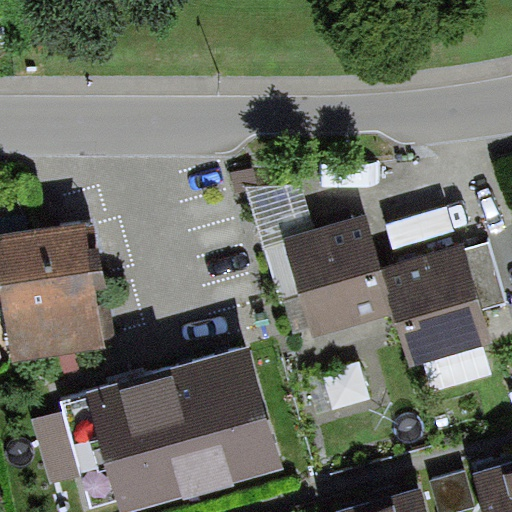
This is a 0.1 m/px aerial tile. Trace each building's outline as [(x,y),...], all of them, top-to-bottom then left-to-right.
[(355,205),(282,227),(309,317),(382,296),(369,252),(355,205)] [(82,214),(0,220),(0,333),(91,326),(82,214)] [(449,228),(369,252),(382,296),(397,346),(477,322),(449,228)] [(243,345),(85,386),(114,499),(273,459),(243,345)] [(76,431),(48,435),(53,471),(81,467),(76,431)] [(511,511),(511,445),(468,459),(484,511),(511,511)] [(421,511),(408,468),(322,496),(326,511),(421,511)]
